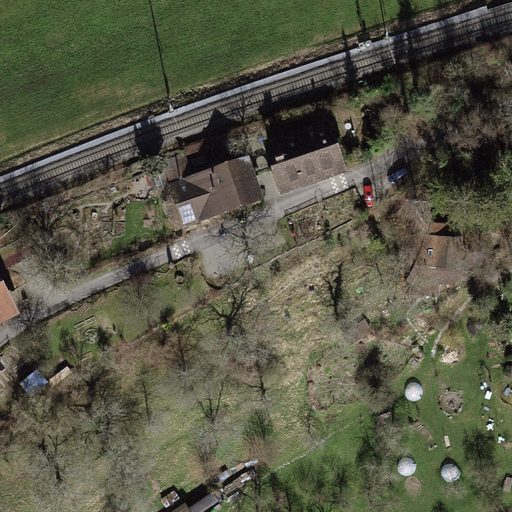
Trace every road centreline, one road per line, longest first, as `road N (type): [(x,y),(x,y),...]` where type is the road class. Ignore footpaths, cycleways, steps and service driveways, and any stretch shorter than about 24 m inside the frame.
road 1 (track): [(0,339),(43,306),(511,107)]
road 2 (track): [(511,65),(376,170)]
